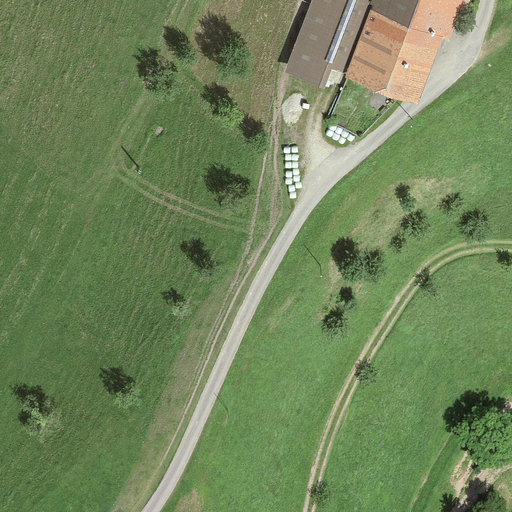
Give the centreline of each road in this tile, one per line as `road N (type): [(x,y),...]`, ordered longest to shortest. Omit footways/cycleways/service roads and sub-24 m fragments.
road 1 (track): [(149,511),(305,205),(459,64),(489,0)]
road 2 (track): [(511,248),(460,247),(430,264),(344,395),(309,511)]
road 3 (track): [(418,511),(490,389),(511,379)]
